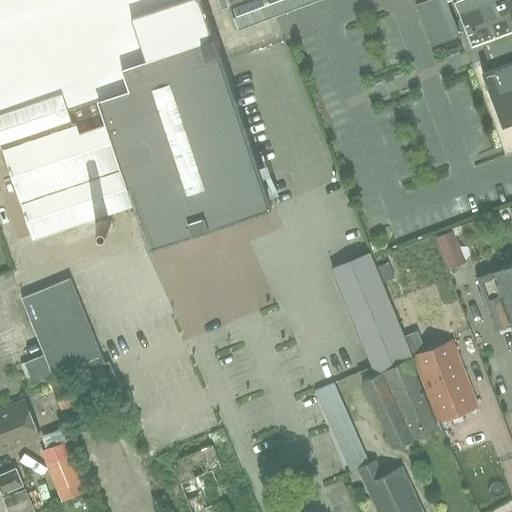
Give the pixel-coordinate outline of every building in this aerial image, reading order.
[(85,103),(121,207),(134,202),(150,246),(271,205),(202,0),(0,0),(0,106),(59,86),(66,109),(85,103)] [(454,0),(471,46),(481,43),(490,68),(481,71),(502,127),(511,123),(511,0),(228,0),(238,28),(314,0),(454,0)] [(445,0),(427,0),(417,4),(433,46),(459,36),(445,0)] [(59,86),(0,106),(0,146),(3,145),(33,235),(121,207),(85,103),(66,109),(59,86)] [(453,230),(436,236),(448,267),(465,261),(453,230)] [(332,269),(375,374),(384,370),(416,437),(438,426),(410,359),(412,358),(402,334),(403,333),(370,253),(332,269)] [(511,263),(477,277),(497,329),(510,324),(511,328),(511,263)] [(22,297),(45,354),(23,363),(21,363),(30,384),(32,384),(32,383),(53,374),(54,375),(102,355),(70,277),(22,297)] [(421,351),(413,355),(414,357),(438,420),(458,413),(478,405),(452,339),(440,344),(433,347),(421,351)] [(63,411),(111,391),(101,367),(52,386),(63,411)] [(394,447),(416,437),(384,370),(375,374),(362,380),(394,447)] [(334,382),(315,390),(349,467),(368,459),(334,382)] [(0,451),(39,436),(25,401),(0,410),(0,451)] [(70,454),(47,464),(62,501),(85,491),(70,454)] [(424,511),(402,465),(383,474),(377,460),(358,468),(378,511),(424,511)] [(0,473),(0,490),(2,494),(24,485),(16,467),(0,473)] [(8,511),(35,511),(26,489),(3,498),(8,511)]
